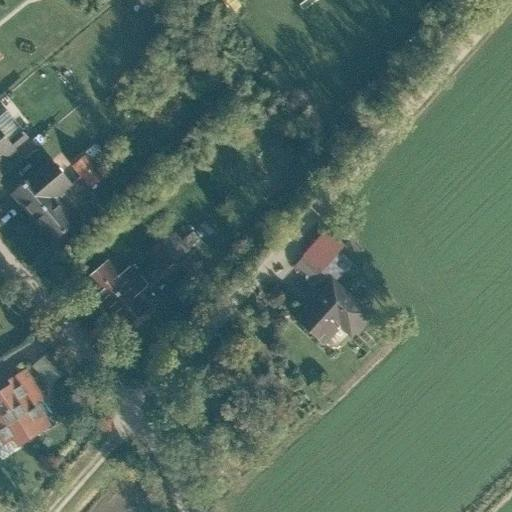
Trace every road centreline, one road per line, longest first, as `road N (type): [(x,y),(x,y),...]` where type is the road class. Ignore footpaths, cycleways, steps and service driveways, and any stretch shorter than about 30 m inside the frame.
road 1 (residential): [(137,414),(506,0)]
road 2 (residential): [(0,259),(137,414)]
road 3 (track): [(137,414),(52,511)]
